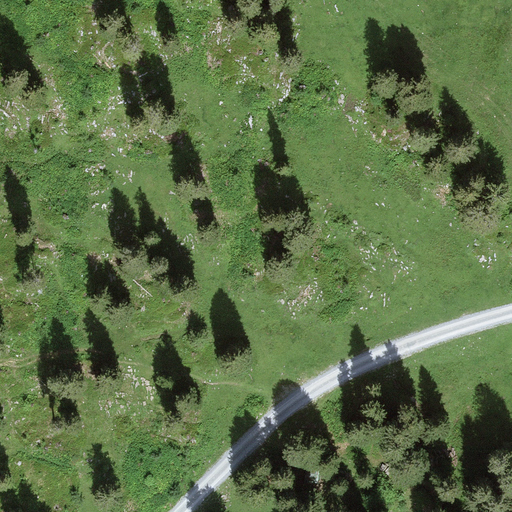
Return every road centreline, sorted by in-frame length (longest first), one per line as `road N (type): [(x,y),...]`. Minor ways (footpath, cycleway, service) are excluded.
road 1 (track): [(511,312),(368,361),(284,410)]
road 2 (track): [(284,410),(182,511)]
